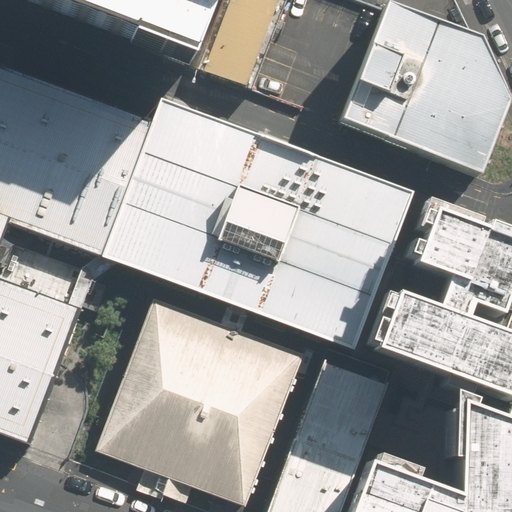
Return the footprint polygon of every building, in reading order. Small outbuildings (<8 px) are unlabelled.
[(18,0),(188,66),(212,0),(18,0)] [(282,0),(280,0),(224,0),(200,65),(250,84),(282,0)] [(366,0),(386,7),(406,15),(474,42),(452,0),(366,0)] [(406,15),(386,7),(339,123),(363,132),(474,176),(504,103),(474,42),(406,15)] [(0,65),(0,435),(22,444),(48,378),(54,362),(75,308),(5,281),(24,231),(102,260),(155,124),(0,65)] [(155,124),(102,260),(344,353),(404,199),(283,152),(206,123),(161,106),(155,124)] [(441,287),(434,306),(384,288),(360,353),(511,407),(511,240),(436,213),(419,207),(396,270),(441,287)] [(303,363),(154,305),(144,329),(97,450),(232,502),(247,508),(295,383),(303,363)] [(337,511),(385,384),(323,361),(267,511),(337,511)] [(416,483),(414,471),(374,455),(370,464),(364,461),(342,511),(511,511),(511,417),(447,395),(454,498),(416,483)]
